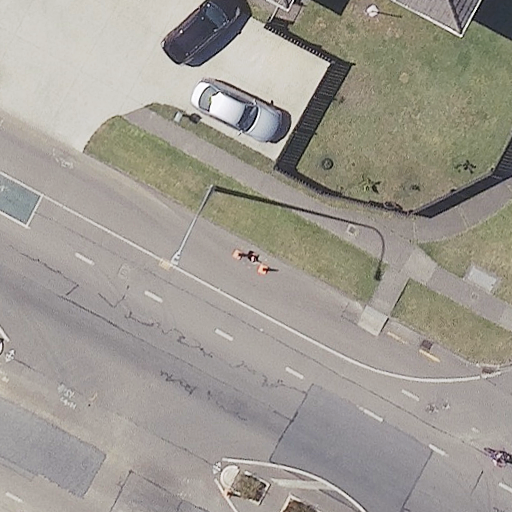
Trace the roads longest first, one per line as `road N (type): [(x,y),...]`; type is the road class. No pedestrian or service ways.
road 1 (secondary): [(155,347),(463,511)]
road 2 (secondary): [(0,262),(155,347)]
road 3 (residential): [(155,347),(82,488)]
